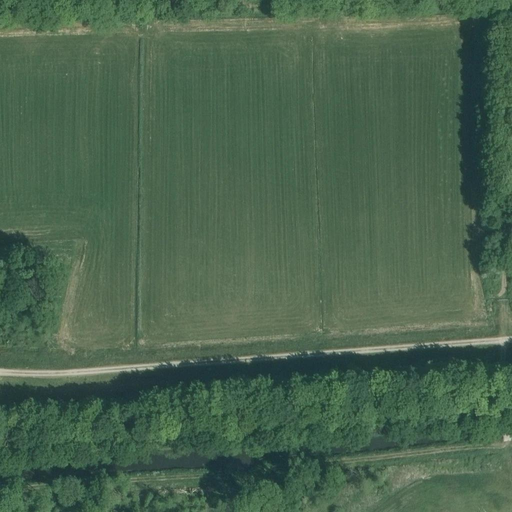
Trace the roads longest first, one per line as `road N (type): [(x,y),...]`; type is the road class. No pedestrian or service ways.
road 1 (track): [(0,432),(511,391)]
road 2 (track): [(0,6),(424,0)]
road 3 (track): [(497,0),(510,24),(503,392)]
